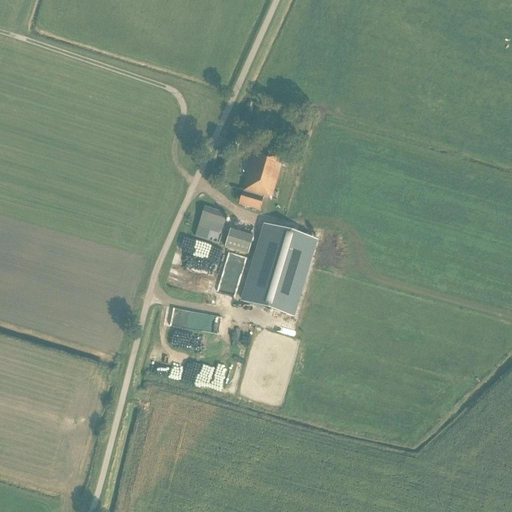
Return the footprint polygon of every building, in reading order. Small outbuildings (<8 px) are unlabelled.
[(271,199),(281,168),(284,158),(255,149),(239,205),(260,211),(264,197),(271,199)] [(204,208),(201,217),(198,228),(221,235),(227,215),(204,208)] [(291,317),(314,240),(267,226),(244,303),(275,312),(291,317)] [(249,255),(254,238),(230,231),(225,248),(249,255)] [(199,244),(195,257),(218,263),(221,250),(199,244)] [(222,267),(232,266),(231,256),(221,257),(222,267)]
